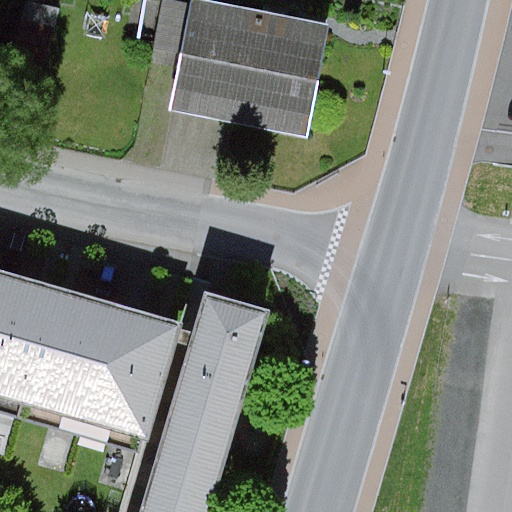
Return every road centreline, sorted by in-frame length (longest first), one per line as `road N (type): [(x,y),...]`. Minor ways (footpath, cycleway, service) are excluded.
road 1 (residential): [(0,171),(383,276)]
road 2 (residential): [(458,0),(383,276)]
road 3 (residential): [(383,276),(322,511)]
